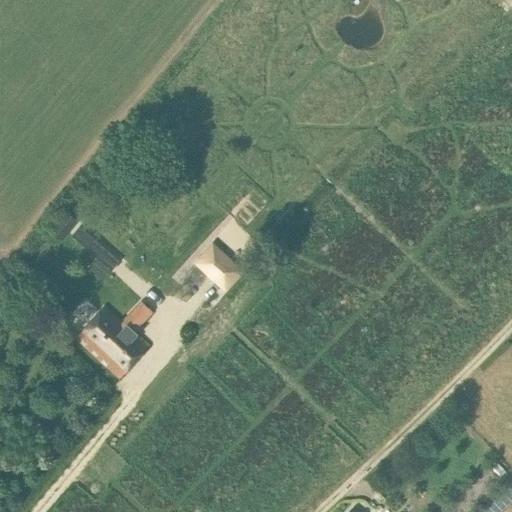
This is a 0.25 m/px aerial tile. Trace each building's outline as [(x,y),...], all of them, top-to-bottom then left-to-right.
[(80,222),(65,209),(49,229),(50,230),(64,241),(80,222)] [(101,243),(80,225),(71,236),(96,257),(89,265),(105,278),(112,271),(112,270),(126,255),(105,237),(101,243)] [(205,273),(223,254),(213,245),(196,264),(205,273)] [(234,265),(217,284),(226,292),(243,273),(234,265)] [(121,375),(148,347),(132,334),(153,312),(140,301),(120,323),(105,309),(78,337),(121,375)]
